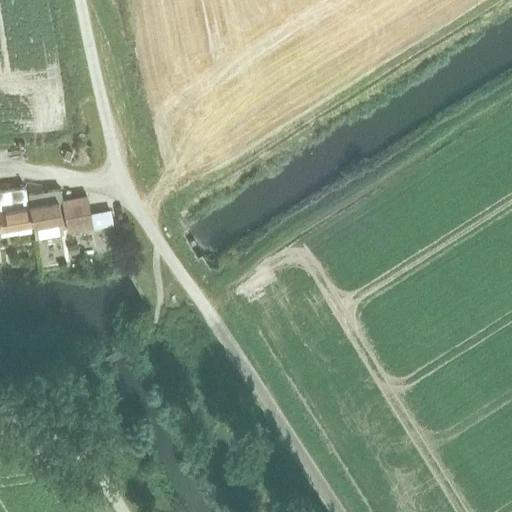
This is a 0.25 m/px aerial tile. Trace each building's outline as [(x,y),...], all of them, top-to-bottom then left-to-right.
[(63,157),(62,157),(69,160),(70,158),(72,152),(65,149),(63,157)] [(0,231),(32,225),(29,206),(28,206),(25,186),(0,190),(0,231)] [(32,225),(33,225),(60,220),(57,202),(62,201),(62,198),(60,189),(52,189),(28,194),(30,205),(29,206),(32,225)] [(62,198),(62,201),(63,201),(69,231),(91,226),(88,211),(85,193),(62,198)] [(108,207),(88,211),(91,226),(112,223),(108,207)] [(77,244),(68,245),(69,253),(78,252),(77,244)]
